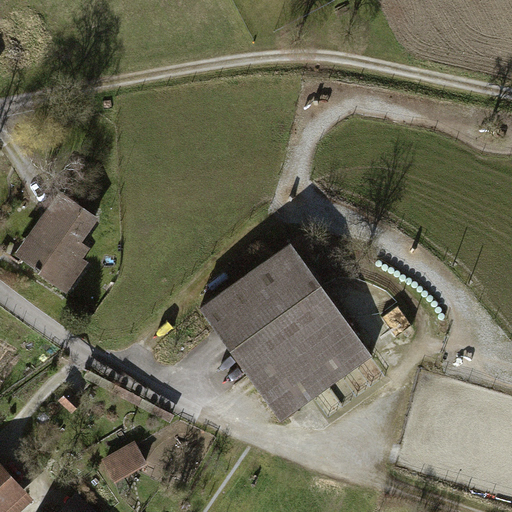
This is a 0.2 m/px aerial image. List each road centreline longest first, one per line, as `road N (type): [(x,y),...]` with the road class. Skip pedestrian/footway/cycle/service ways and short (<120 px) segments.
road 1 (track): [(511,94),(350,58),(299,55),(0,106)]
road 2 (residential): [(0,289),(102,363),(345,482)]
